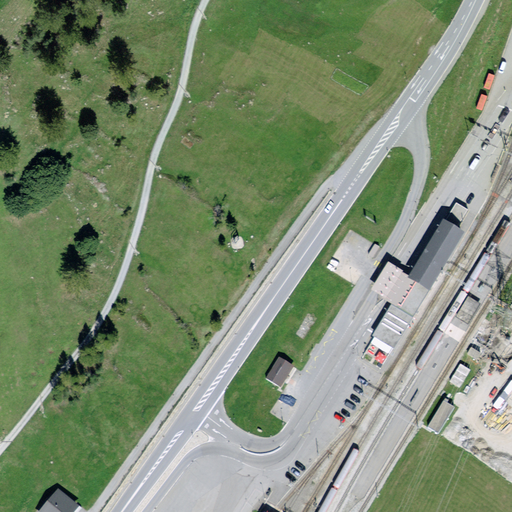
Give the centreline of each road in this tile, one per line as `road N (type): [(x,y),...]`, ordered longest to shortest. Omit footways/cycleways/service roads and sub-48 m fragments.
road 1 (primary): [(473,0),(121,511)]
road 2 (track): [(0,449),(80,348),(116,285),(203,0)]
